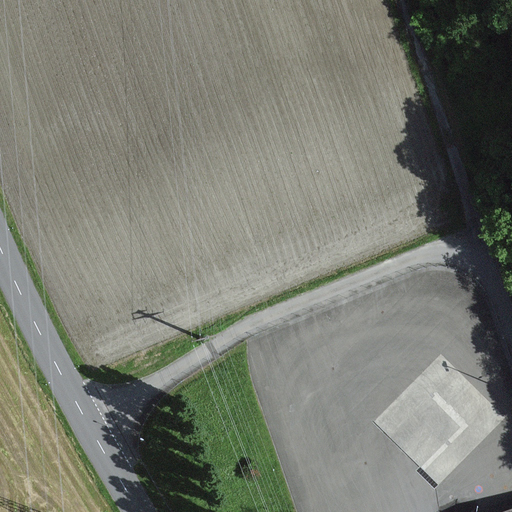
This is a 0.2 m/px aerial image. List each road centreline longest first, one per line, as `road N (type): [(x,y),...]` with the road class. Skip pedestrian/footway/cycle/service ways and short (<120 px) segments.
road 1 (unclassified): [(87,421),(275,314),(479,236)]
road 2 (tertiary): [(87,421),(0,245)]
